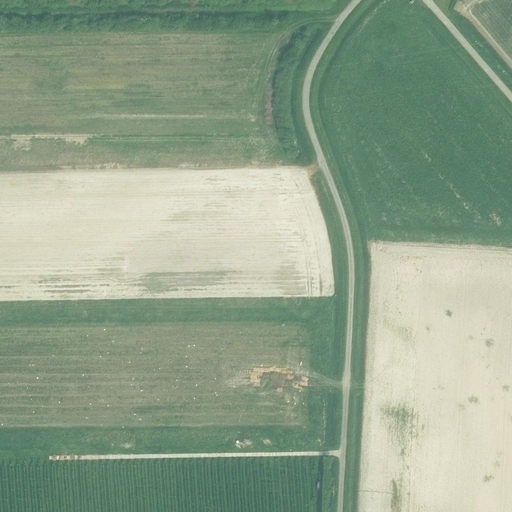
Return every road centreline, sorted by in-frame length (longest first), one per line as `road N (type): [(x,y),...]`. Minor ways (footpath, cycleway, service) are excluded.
road 1 (unclassified): [(341,511),(352,280),(345,221),(305,95),(312,65),(358,0)]
road 2 (unclassified): [(511,96),(428,0)]
